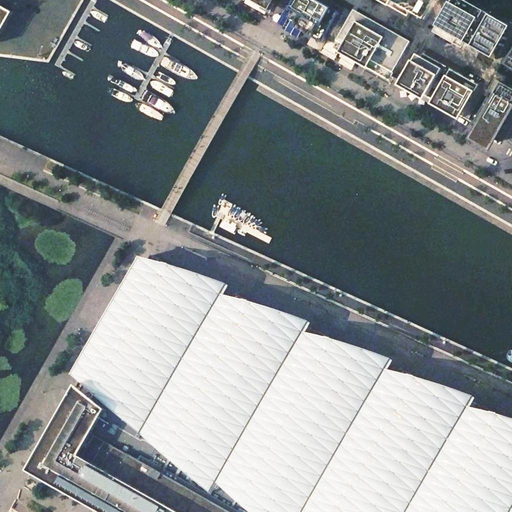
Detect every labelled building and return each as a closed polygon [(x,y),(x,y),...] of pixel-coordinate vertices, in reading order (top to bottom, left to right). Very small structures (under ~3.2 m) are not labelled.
[(328,41),(343,14),(318,0),(300,0),(290,19),(298,24),(328,41)] [(391,0),(427,20),(438,0),(391,0)] [(496,60),(511,31),(511,26),(465,0),(455,0),(440,28),(496,60)] [(10,11),(0,5),(0,35),(13,12),(10,11)] [(398,80),(416,49),(412,46),(355,14),(337,46),(394,78),(398,80)] [(482,86),(425,54),(422,52),(404,83),(407,86),(464,117),(482,86)] [(511,56),(506,65),(502,74),(511,79),(511,56)] [(504,140),(511,126),(511,87),(498,80),(491,93),(496,97),(494,101),(490,99),(476,125),(504,140)] [(61,418),(31,470),(88,503),(104,511),(511,511),(511,421),(484,406),(476,420),(456,409),(460,401),(402,369),(397,378),(377,367),(378,364),(320,331),(312,345),(292,334),(296,326),(238,294),(233,303),(212,292),(214,289),(153,255),(125,304),(134,309),(115,342),(107,337),(85,376),(61,418)]
